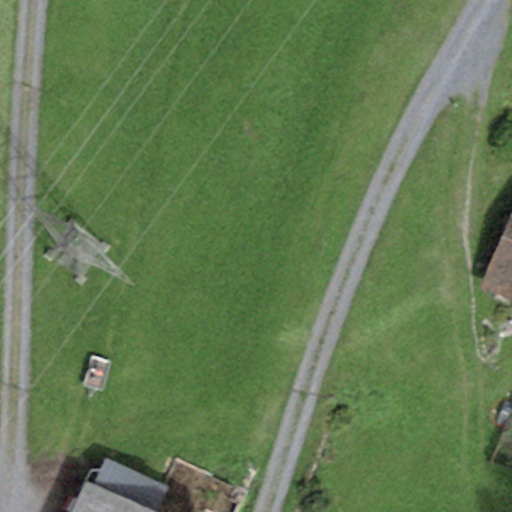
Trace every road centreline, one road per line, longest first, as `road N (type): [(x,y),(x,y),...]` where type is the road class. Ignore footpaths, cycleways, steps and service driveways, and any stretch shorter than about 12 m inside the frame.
road 1 (track): [(480,0),(447,50),(328,331),(272,511)]
road 2 (track): [(0,504),(35,0)]
